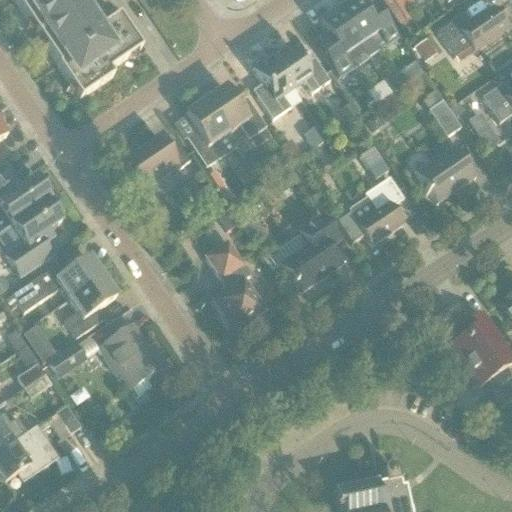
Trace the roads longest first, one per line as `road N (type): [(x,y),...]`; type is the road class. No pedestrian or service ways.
road 1 (secondary): [(232,406),(511,223)]
road 2 (residential): [(511,491),(417,429),(367,422),(280,473),(256,511)]
road 3 (residential): [(232,406),(62,153)]
road 4 (residential): [(62,153),(226,41)]
road 5 (secondary): [(70,511),(232,406)]
